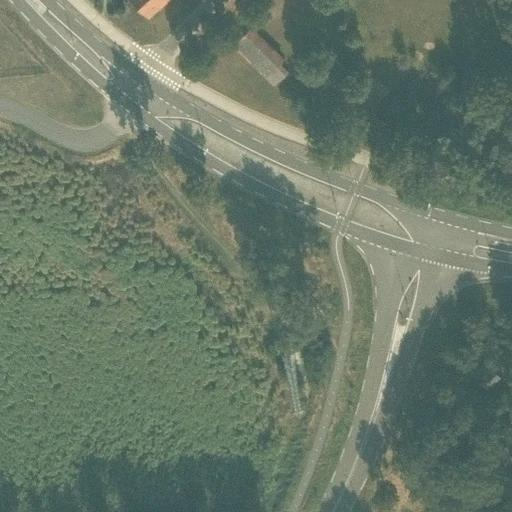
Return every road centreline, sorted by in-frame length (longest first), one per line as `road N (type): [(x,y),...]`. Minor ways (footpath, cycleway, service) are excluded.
road 1 (primary): [(434,215),(294,165),(147,85)]
road 2 (primary): [(129,109),(283,203),(406,249)]
road 3 (secondary): [(332,511),(392,362)]
road 4 (primary): [(31,0),(54,40),(129,109)]
road 5 (unclassified): [(0,115),(91,142),(110,134),(129,109)]
road 6 (primary): [(147,85),(34,0)]
